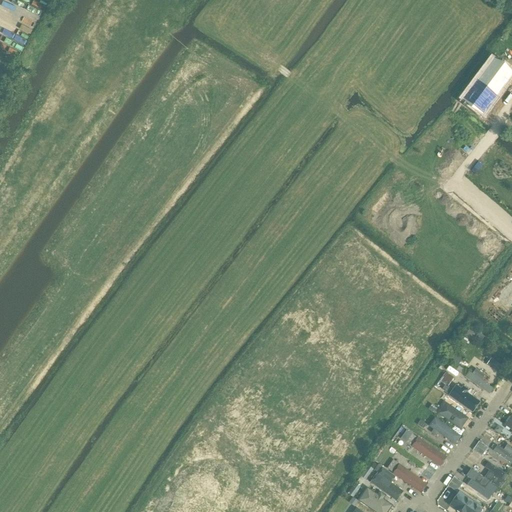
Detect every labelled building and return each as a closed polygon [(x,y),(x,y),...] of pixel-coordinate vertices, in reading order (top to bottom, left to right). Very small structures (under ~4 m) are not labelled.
[(31,0),(3,0),(0,6),(0,52),(15,61),(47,10),(31,0)] [(511,75),(492,60),(463,99),(483,114),(511,75)] [(468,332),(464,339),(468,341),(470,341),(471,342),(474,335),(468,332)] [(455,354),(450,362),(451,362),(456,366),(461,359),(456,355),(455,354)] [(465,370),(459,366),(456,371),(462,375),(465,370)] [(469,373),(465,380),(489,396),(493,390),(482,382),(486,376),(477,370),(473,376),(469,373)] [(446,372),(440,380),(445,384),(451,376),(446,372)] [(445,386),(442,390),(448,394),(451,390),(445,386)] [(457,386),(449,398),(474,416),(483,404),(469,393),(470,392),(464,387),(462,389),(457,386)] [(447,403),(439,416),(461,431),(469,419),(447,403)] [(437,409),(431,405),(428,409),(434,414),(437,409)] [(429,428),(454,445),(461,436),(436,419),(429,428)] [(420,421),(417,425),(423,429),(426,425),(420,421)] [(417,437),(412,434),(406,443),(410,446),(417,437)] [(446,457),(419,439),(412,449),(439,467),(446,457)] [(479,442),(476,446),(485,452),(488,448),(479,442)] [(498,447),(494,453),(511,466),(511,448),(508,445),(504,451),(498,447)] [(485,452),(476,446),(473,450),(482,457),(485,452)] [(393,460),(387,469),(392,472),(398,464),(393,460)] [(489,472),(484,479),(490,483),(499,490),(508,478),(489,463),(485,469),(489,472)] [(382,467),(378,464),(374,471),(378,473),(382,467)] [(427,484),(400,465),(394,475),(421,493),(427,484)] [(361,476),(366,480),(373,470),(368,466),(361,476)] [(377,475),(370,485),(397,503),(404,493),(392,485),(396,479),(383,470),(378,476),(377,475)] [(471,481),(467,486),(488,502),(493,495),(485,490),(490,483),(484,479),(473,471),(467,479),(471,481)] [(454,478),(451,482),(459,488),(462,484),(454,478)] [(459,488),(451,482),(448,486),(456,492),(459,488)] [(355,485),(349,494),(351,496),(354,497),(360,488),(358,487),(355,485)] [(368,489),(360,501),(374,511),(389,511),(393,507),(385,501),(386,498),(380,494),(378,496),(368,489)] [(461,493),(450,508),(455,511),(482,511),(484,509),(461,493)] [(353,498),(349,504),(355,507),(358,502),(353,498)]
